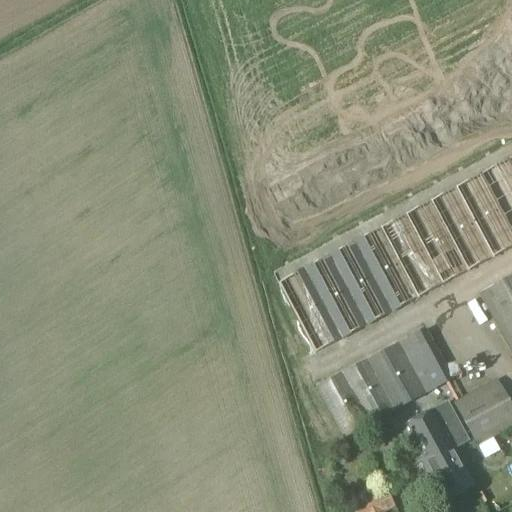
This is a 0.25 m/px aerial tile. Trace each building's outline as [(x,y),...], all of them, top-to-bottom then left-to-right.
[(511,157),(480,175),(277,284),(315,355),(511,248),(511,157)] [(511,358),(511,276),(478,295),(511,358)] [(314,388),(343,440),(452,381),(425,330),(314,388)] [(453,405),(476,448),(511,428),(511,408),(497,381),(453,405)] [(403,430),(442,500),(471,484),(452,450),(462,445),(460,440),(464,438),(446,405),(403,430)] [(385,511),(394,508),(387,492),(349,510),(349,511),(385,511)]
